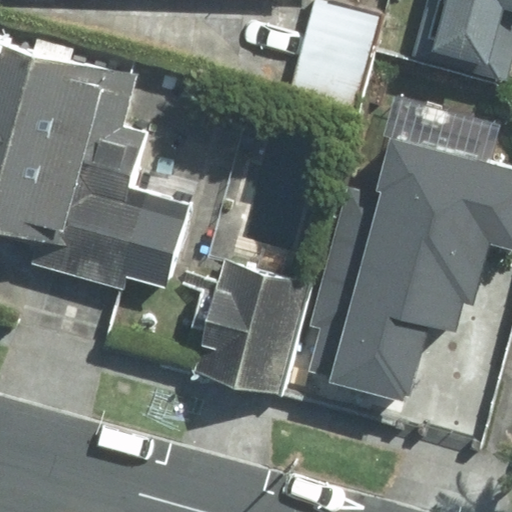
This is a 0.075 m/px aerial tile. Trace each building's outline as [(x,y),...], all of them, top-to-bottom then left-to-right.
[(511,0),(435,0),(420,55),(507,81),(511,62),(511,0)] [(352,114),(376,19),(312,2),(287,97),(352,114)] [(139,78),(0,38),(0,243),(51,257),(57,234),(132,255),(152,182),(134,177),(151,120),(129,114),(139,78)] [(511,147),(389,113),(372,173),(349,167),(288,384),(401,416),(422,341),(459,352),(468,320),(480,323),(496,269),(511,273),(511,147)] [(219,294),(206,291),(195,337),(213,341),(203,384),(274,400),(301,279),(226,262),(219,294)]
